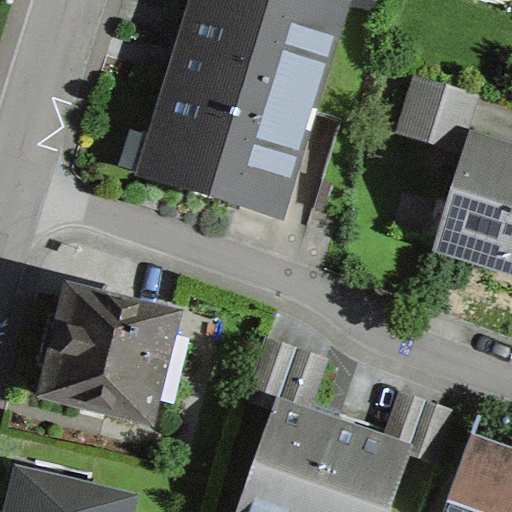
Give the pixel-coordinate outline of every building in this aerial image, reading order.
[(343,5),(327,0),(200,0),(146,174),(277,215),(343,5)] [(476,94),(419,77),(402,132),(460,150),(476,94)] [(511,152),(473,140),(439,247),(511,269),(511,152)] [(178,319),(71,292),(44,396),(151,423),(178,319)] [(209,300),(201,328),(246,340),(254,312),(209,300)] [(278,408),(307,418),(325,363),(265,343),(247,397),(278,408)] [(403,395),(385,445),(409,454),(431,461),(449,411),(403,395)] [(278,408),(241,511),(387,511),(409,454),(385,445),(307,418),(278,408)] [(511,511),(511,449),(473,435),(444,511),(511,511)] [(125,511),(129,498),(24,474),(15,511),(125,511)]
